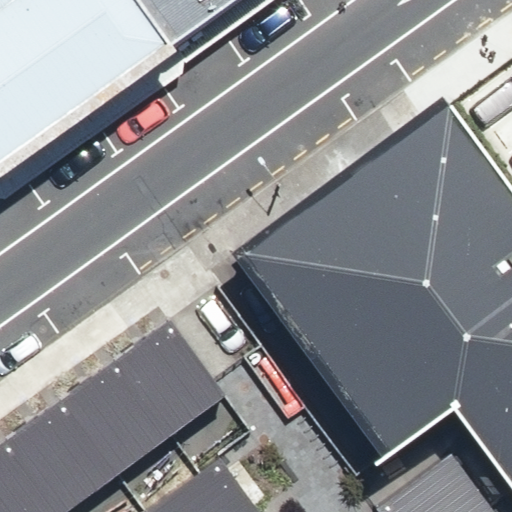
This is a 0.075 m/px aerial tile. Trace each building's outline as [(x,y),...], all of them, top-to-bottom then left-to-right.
[(0,0),(0,155),(222,0),(0,0)] [(511,196),(448,109),(237,269),(381,469),(374,474),(379,481),(458,427),(511,500),(511,196)] [(171,324),(0,453),(0,511),(73,511),(227,402),(171,324)] [(511,511),(511,501),(458,427),(379,481),(361,494),(374,511),(511,511)] [(256,511),(221,464),(155,511),(256,511)]
